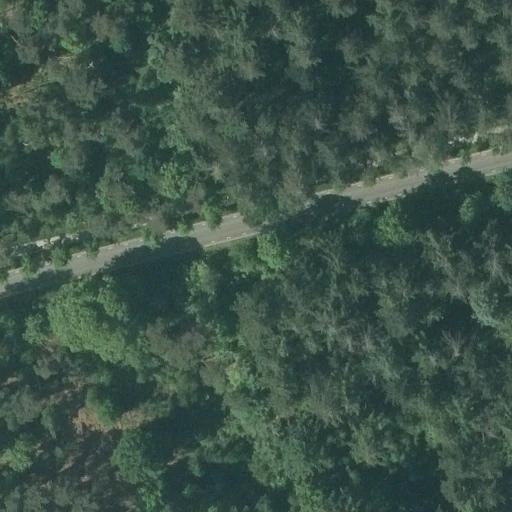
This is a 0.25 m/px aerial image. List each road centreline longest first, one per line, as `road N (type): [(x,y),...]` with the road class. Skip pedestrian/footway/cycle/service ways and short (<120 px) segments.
road 1 (tertiary): [(0,286),(511,157)]
road 2 (track): [(179,0),(227,201),(225,229),(254,295),(258,357),(293,511)]
